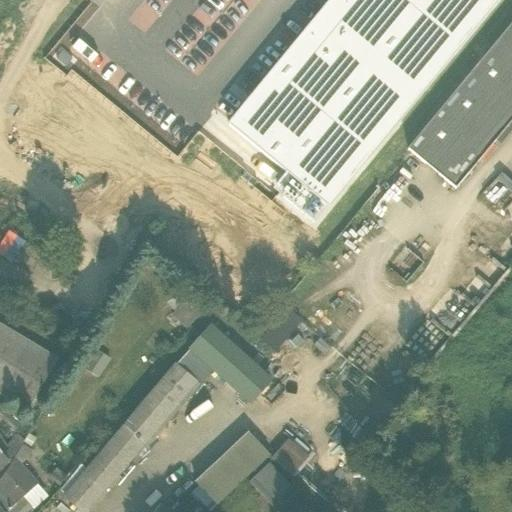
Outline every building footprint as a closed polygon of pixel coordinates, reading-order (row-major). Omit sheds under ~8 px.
[(314,224),(497,0),(331,0),(228,126),(286,173),(292,178),(279,195),(314,224)] [(511,121),(511,22),(407,149),(456,190),(511,121)] [(147,180),(38,88),(17,112),(98,181),(90,189),(119,214),(147,180)] [(286,173),(273,189),(279,195),(292,178),(286,173)] [(511,195),(511,183),(501,173),(496,180),(511,195)] [(249,319),(319,230),(253,178),(198,247),(168,223),(152,243),(249,319)] [(286,309),(259,341),(275,353),(301,321),(286,309)] [(0,327),(0,396),(27,412),(56,361),(0,327)] [(207,370),(249,405),(270,381),(209,328),(188,353),(207,370)] [(207,370),(188,353),(175,369),(194,386),(207,370)] [(175,369),(122,430),(138,443),(142,447),(194,386),(175,369)] [(125,459),(138,443),(122,430),(62,501),(74,511),(86,511),(129,462),(125,459)] [(247,433),(194,483),(198,487),(217,506),(270,456),(247,433)] [(16,435),(3,456),(9,464),(10,465),(13,461),(25,442),(16,435)] [(308,457),(288,440),(271,458),(291,476),(308,457)] [(125,459),(129,462),(142,447),(138,443),(125,459)] [(0,471),(9,464),(3,456),(0,452),(0,471)] [(0,480),(0,491),(3,495),(26,474),(13,461),(10,465),(0,480)] [(269,464),(249,483),(275,511),(296,493),(269,464)] [(36,486),(26,474),(3,495),(14,507),(36,486)] [(208,511),(210,511),(217,506),(198,487),(191,495),(208,511)]
